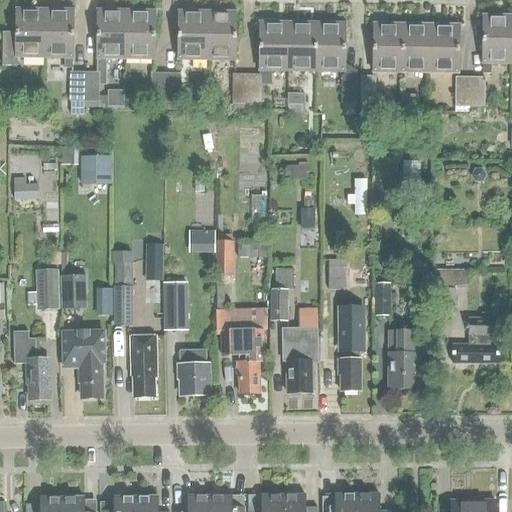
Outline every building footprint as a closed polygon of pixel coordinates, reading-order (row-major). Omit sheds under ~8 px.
[(44,59),(45,11),(16,10),(16,33),(3,33),(3,67),(18,67),(18,58),(44,59)] [(44,59),(65,59),(65,69),(73,69),(73,59),(74,11),(45,11),(44,59)] [(126,60),(127,12),(98,11),(98,59),(98,73),(84,73),(84,103),(99,103),(99,86),(106,86),(107,60),(126,60)] [(156,12),(127,12),(126,60),(155,60),(156,12)] [(207,61),(208,13),(179,13),(179,61),(207,61)] [(236,13),(208,13),(207,61),(236,62),(236,13)] [(491,65),(511,65),(511,17),(483,17),(482,65),(483,65),(482,75),(490,75),(491,65)] [(260,76),(248,75),(247,105),(261,105),(261,87),(270,87),(271,73),(288,73),(289,25),(260,24),(260,76)] [(288,73),(317,73),(318,25),(289,25),(288,73)] [(346,25),(318,25),(317,73),(346,74),(346,25)] [(401,74),(402,26),(374,25),(373,74),(401,74)] [(401,74),(429,75),(430,26),(402,26),(401,74)] [(458,27),(430,26),(429,75),(458,75),(458,27)] [(84,103),(84,73),(70,73),(70,103),(84,103)] [(166,104),(166,75),(152,75),(151,104),(166,104)] [(166,75),(166,104),(180,104),(181,75),(166,75)] [(247,105),(248,75),(233,75),(233,105),(247,105)] [(356,104),(357,78),(343,77),(342,104),(356,104)] [(375,104),(375,78),(361,77),(361,104),(375,104)] [(469,108),(470,79),(455,79),(455,108),(469,108)] [(470,79),(469,108),(485,108),(485,80),(470,79)] [(304,106),(305,96),(289,96),(289,106),(304,106)] [(418,108),(418,97),(401,97),(400,107),(418,108)] [(7,119),(19,120),(20,107),(8,106),(7,119)] [(77,149),(61,148),(61,166),(65,166),(77,166),(77,149)] [(110,158),(81,158),(81,186),(111,186),(110,158)] [(486,176),(482,169),(473,169),(469,176),(473,183),(482,183),(486,176)] [(23,200),(23,186),(14,186),(15,200),(23,200)] [(300,209),(300,219),(316,219),(316,209),(312,209),(312,198),(303,197),(303,209),(300,209)] [(206,232),(206,254),(214,254),(214,244),(214,232),(206,232)] [(228,276),(228,244),(214,244),(214,254),(214,276),(228,276)] [(145,245),(145,264),(162,264),(162,245),(145,245)] [(238,246),(238,259),(249,259),(249,246),(238,246)] [(133,323),(133,288),(133,253),(115,253),(115,323),(133,323)] [(344,289),(344,261),(328,261),(328,289),(344,289)] [(59,311),(58,270),(35,271),(36,311),(59,311)] [(293,270),(274,270),(274,291),(270,291),(270,323),(288,323),(288,292),(293,292),(293,270)] [(84,278),(60,278),(61,310),(79,310),(78,292),(84,292),(84,278)] [(386,316),(386,284),(374,284),(374,316),(386,316)] [(452,314),(452,290),(438,290),(437,314),(452,314)] [(163,300),(163,331),(188,331),(188,300),(163,300)] [(262,364),(261,331),(265,331),(265,310),(249,311),(215,312),(215,333),(219,333),(220,357),(241,356),(241,363),(235,363),(235,376),(238,376),(239,395),(257,395),(256,364),(262,364)] [(468,346),(451,346),(451,364),(496,364),(497,337),(492,337),(492,320),(468,320),(468,346)] [(285,394),(310,394),(309,364),(315,364),(315,330),(281,330),(281,357),(285,356),(285,363),(284,363),(285,394)] [(28,401),(47,401),(47,361),(35,361),(35,340),(28,340),(28,333),(13,333),(13,365),(25,365),(25,385),(28,385),(28,401)] [(391,355),(387,355),(386,389),(416,389),(417,355),(414,355),(415,333),(392,333),(391,355)] [(358,336),(326,336),(326,356),(335,356),(335,377),(340,376),(340,392),(358,392),(358,336)] [(155,377),(155,337),(129,337),(129,377),(132,377),(133,398),(151,398),(151,377),(155,377)] [(61,342),(62,365),(78,365),(78,371),(75,371),(76,384),(80,384),(80,400),(99,399),(99,371),(102,371),(101,341),(61,342)] [(179,351),(179,365),(176,366),(176,377),(180,377),(181,397),(206,397),(205,350),(179,351)] [(356,511),(356,494),(334,494),(335,507),(323,507),(322,511),(356,511)] [(390,511),(391,510),(379,510),(378,494),(356,494),(356,511),(390,511)] [(282,511),(283,495),(261,495),(261,511),(249,511),(248,511),(282,511)] [(316,511),(317,507),(305,507),(305,495),(283,495),(282,511),(316,511)] [(209,511),(209,496),(187,496),(187,511),(209,511)] [(243,511),(240,511),(231,511),(231,496),(209,496),(209,511),(243,511)] [(83,511),(84,497),(62,498),(61,511),(83,511)] [(135,511),(135,497),(113,497),(113,502),(101,502),(100,511),(135,511)] [(157,511),(157,497),(135,497),(135,511),(157,511)] [(61,511),(62,498),(40,498),(39,511),(61,511)] [(449,501),(449,511),(471,511),(472,501),(449,501)] [(494,511),(494,501),(472,501),(471,511),(494,511)]
